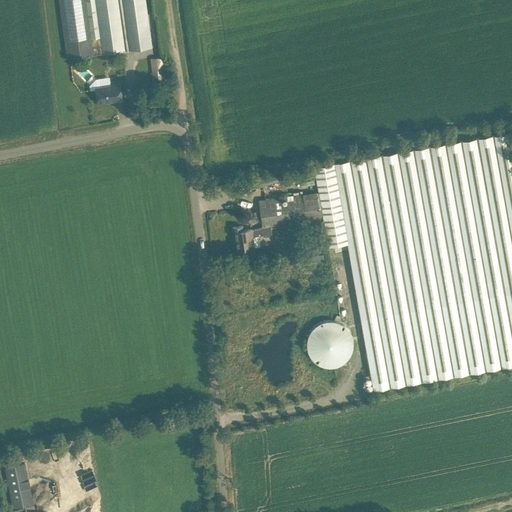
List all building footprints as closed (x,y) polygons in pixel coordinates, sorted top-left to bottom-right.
[(60,0),(68,58),(152,46),(145,0),(60,0)] [(153,83),(165,82),(162,56),(150,58),(153,83)] [(77,73),(87,83),(94,76),(84,66),(77,73)] [(96,78),(89,84),(90,89),(96,88),(98,102),(123,99),(120,80),(111,81),(111,84),(100,86),(99,78),(96,78)] [(348,242),(371,374),(364,375),(366,390),(511,364),(511,137),(511,131),(333,163),(348,242)] [(328,245),(348,242),(333,163),(314,166),(328,245)] [(255,175),(246,177),(249,188),(258,186),(271,182),(268,171),(255,175)] [(272,233),(271,227),(322,219),(318,192),(259,200),(263,226),(260,227),(260,228),(252,229),(251,228),(243,230),(242,225),(233,226),(236,249),(260,246),(259,235),(263,234),(265,236),(269,235),(270,233),(272,233)] [(301,356),(343,367),(353,327),(312,317),(301,356)] [(13,507),(34,503),(25,463),(5,467),(13,507)]
